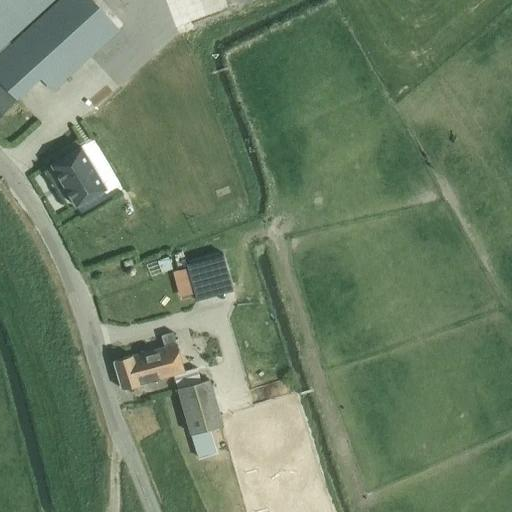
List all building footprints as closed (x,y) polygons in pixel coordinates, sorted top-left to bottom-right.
[(0,0),(0,49),(53,0),(0,0)] [(40,77),(52,90),(118,29),(91,0),(60,0),(0,55),(0,114),(17,97),(18,98),(40,77)] [(214,20),(282,0),(211,0),(208,1),(214,20)] [(105,187),(80,145),(51,163),(76,204),(105,187)] [(230,183),(202,191),(208,212),(237,203),(230,183)] [(165,228),(187,221),(177,186),(155,193),(165,228)] [(233,289),(223,253),(185,263),(186,267),(193,293),(194,300),(233,289)] [(193,293),(186,267),(172,271),(179,296),(193,293)] [(211,378),(199,381),(196,368),(183,371),(173,332),(161,335),(164,347),(132,356),(132,355),(113,360),(122,389),(140,384),(139,383),(172,374),(189,434),(224,425),(211,378)]
